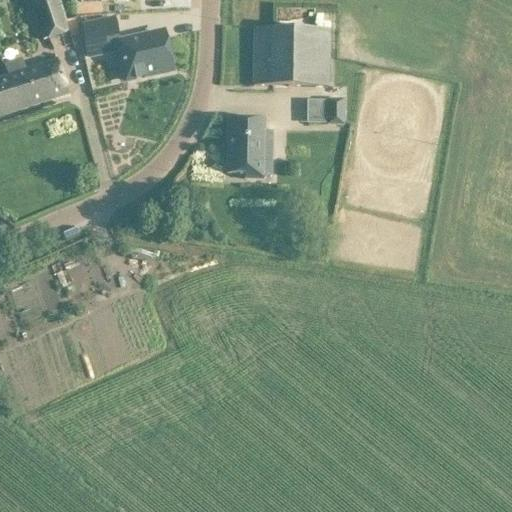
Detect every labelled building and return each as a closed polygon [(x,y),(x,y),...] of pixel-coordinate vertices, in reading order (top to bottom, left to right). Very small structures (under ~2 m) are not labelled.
[(56,0),(28,0),(43,41),(68,33),(56,0)] [(113,20),(82,27),(85,43),(117,36),(113,20)] [(254,87),(274,88),(328,88),(328,30),(254,29),(254,87)] [(172,72),(165,39),(152,41),(151,36),(120,43),(117,43),(119,54),(125,82),(172,72)] [(57,61),(8,76),(20,112),(68,96),(57,61)] [(8,76),(0,79),(0,118),(20,112),(8,76)] [(343,126),(344,101),(328,101),(327,126),(343,126)] [(264,120),(228,120),(227,175),(244,175),(244,180),(263,180),(263,176),(271,176),(272,132),(264,132),(264,120)]
